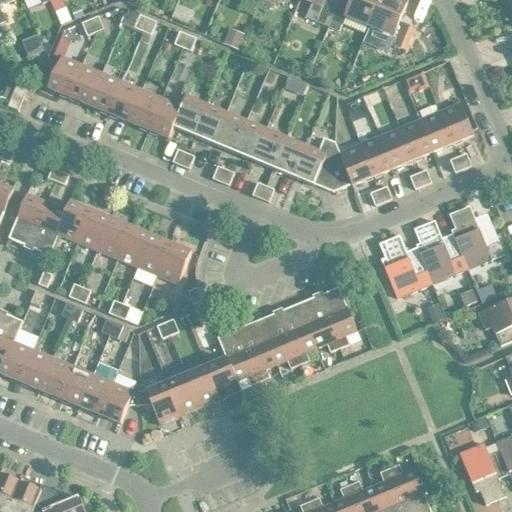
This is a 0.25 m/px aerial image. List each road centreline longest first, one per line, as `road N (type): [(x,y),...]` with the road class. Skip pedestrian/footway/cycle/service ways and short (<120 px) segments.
road 1 (residential): [(0,119),(255,216)]
road 2 (residential): [(325,243),(506,171)]
road 3 (residential): [(506,171),(440,0)]
road 4 (residential): [(147,511),(150,498),(113,476),(0,428)]
road 5 (residential): [(255,216),(235,274),(325,243)]
